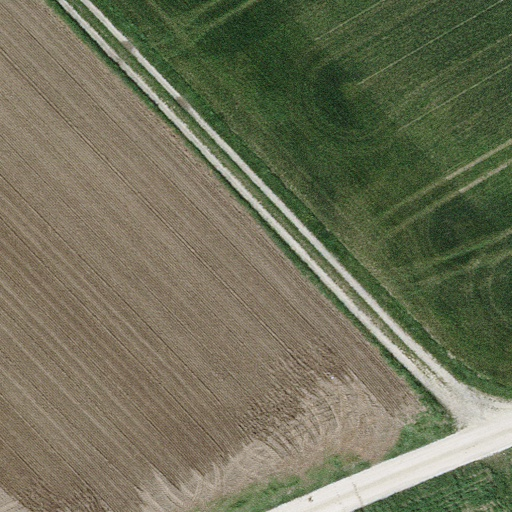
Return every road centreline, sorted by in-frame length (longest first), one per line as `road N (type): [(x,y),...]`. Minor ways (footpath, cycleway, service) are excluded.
road 1 (track): [(73,0),(491,436)]
road 2 (track): [(319,511),(511,429)]
